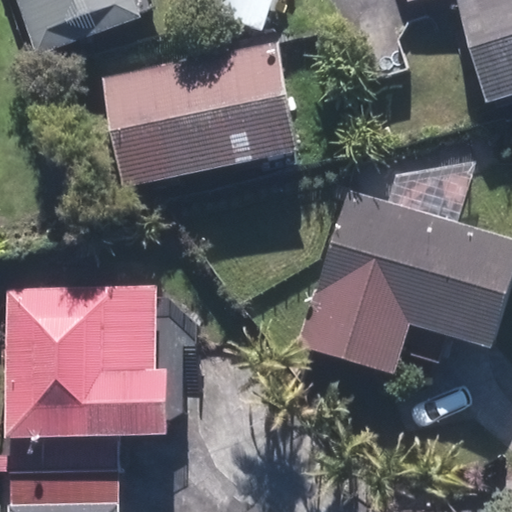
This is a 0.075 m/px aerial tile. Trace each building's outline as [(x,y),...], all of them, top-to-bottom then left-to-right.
[(139,0),(23,0),(44,57),(147,21),(139,0)] [(283,0),(198,0),(194,17),(272,40),(283,0)] [(511,0),(464,0),(493,100),(511,94),(511,0)] [(108,80),(131,186),(302,151),(280,45),(108,80)] [(511,295),(511,237),(356,193),(314,341),(403,367),(416,324),(497,347),(511,295)] [(11,293),(16,472),(122,469),(121,433),(173,431),(171,369),(163,369),(161,289),(11,293)] [(121,511),(120,475),(16,478),(17,511),(121,511)]
